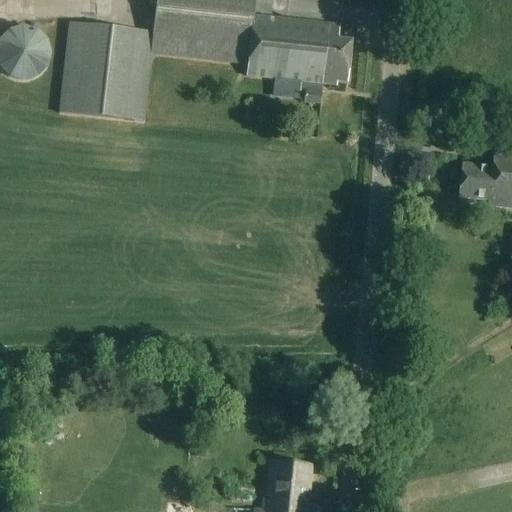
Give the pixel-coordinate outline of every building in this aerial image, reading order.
[(72,24),(62,116),(144,125),(152,56),(247,67),(246,79),(304,85),(302,107),(320,109),(322,87),(335,89),(336,86),(346,87),(351,48),(339,46),(341,29),(254,18),(255,0),(157,0),(154,34),(72,24)] [(382,4),(347,6),(348,22),(366,21),(366,28),(383,27),(382,4)] [(0,70),(9,79),(23,83),(37,80),(47,70),(50,56),(47,42),(36,32),(23,28),(9,31),(0,40),(0,70)] [(460,165),(457,199),(487,203),(487,209),(511,211),(511,152),(494,151),(492,168),(460,165)] [(304,511),(309,469),(271,465),(266,504),(262,503),(261,511),(304,511)]
